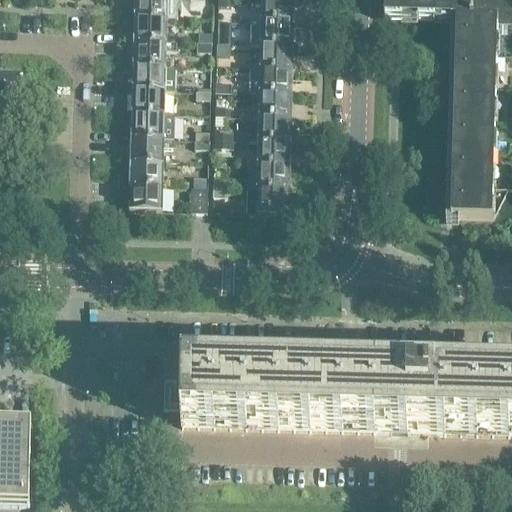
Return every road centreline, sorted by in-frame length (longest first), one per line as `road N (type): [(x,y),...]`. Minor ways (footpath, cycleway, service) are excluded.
road 1 (residential): [(85,268),(89,65),(69,44),(0,42)]
road 2 (unclassified): [(85,268),(322,276),(349,259)]
road 3 (unclassified): [(349,259),(357,0)]
road 4 (unclassified): [(511,293),(456,292),(349,259)]
